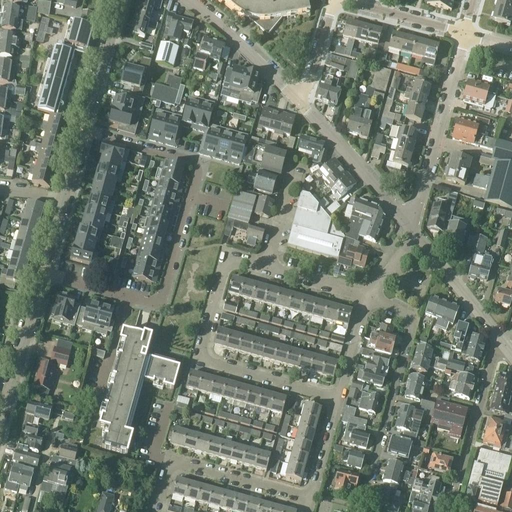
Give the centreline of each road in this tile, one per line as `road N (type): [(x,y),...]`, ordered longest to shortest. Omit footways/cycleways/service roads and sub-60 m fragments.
road 1 (residential): [(44,273),(159,301),(196,174),(194,163),(81,130)]
road 2 (residential): [(337,396),(197,358),(226,255),(266,266)]
road 3 (residential): [(357,511),(414,317),(367,297)]
road 4 (residential): [(311,499),(168,460),(156,511)]
road 5 (residential): [(410,227),(465,35)]
road 6 (residential): [(451,511),(496,336)]
road 7 (residential): [(410,227),(296,99)]
road 8 (tertiary): [(0,436),(44,273)]
road 9 (residential): [(296,99),(187,0)]
road 10 (residential): [(465,35),(333,0)]
road 11 (tertiary): [(81,130),(122,0)]
road 12 (residential): [(496,336),(417,236)]
